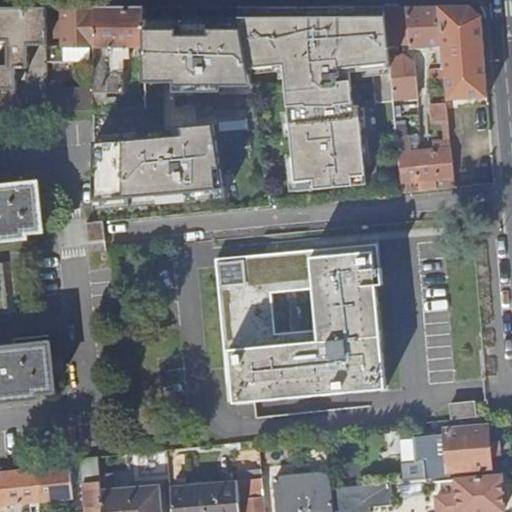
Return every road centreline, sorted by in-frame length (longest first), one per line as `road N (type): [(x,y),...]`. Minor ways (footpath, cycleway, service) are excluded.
road 1 (residential): [(72,240),(511,194)]
road 2 (residential): [(0,419),(89,410),(79,320)]
road 3 (residential): [(72,240),(66,156),(0,161)]
road 4 (residential): [(511,145),(500,0)]
